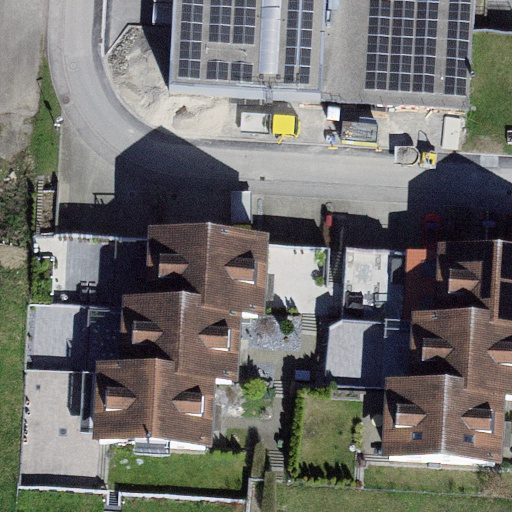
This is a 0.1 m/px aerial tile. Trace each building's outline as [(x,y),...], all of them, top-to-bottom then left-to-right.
[(152,0),(147,113),(463,130),(465,97),(469,0),(152,0)] [(262,329),(264,262),(144,258),(142,325),(239,328),(262,329)] [(511,280),(433,278),(431,345),(511,347),(511,280)] [(237,395),(239,328),(142,325),(119,325),(117,392),(213,394),(237,395)] [(511,414),(511,347),(431,345),(408,344),(406,411),(502,414),(511,414)] [(211,461),(213,394),(117,392),(93,391),(91,458),(211,461)] [(500,481),(502,414),(406,411),(382,411),(380,478),(500,481)]
